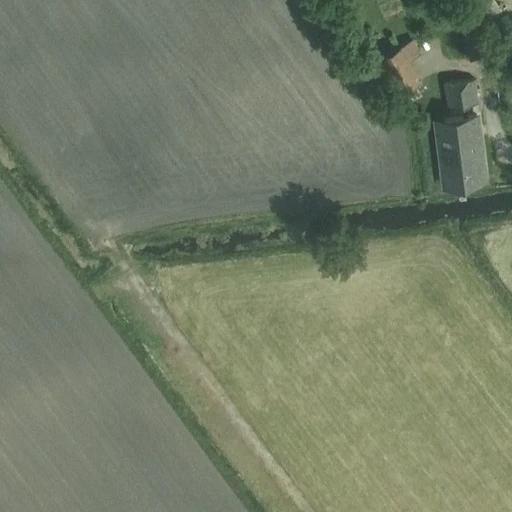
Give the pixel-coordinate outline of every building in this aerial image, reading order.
[(471,53),(491,48),(482,13),(462,18),(471,53)] [(403,42),(407,57),(424,52),(420,38),(403,42)] [(378,59),(397,94),(420,82),(401,47),(378,59)] [(475,78),(445,82),(449,106),(478,101),(475,78)] [(496,90),(498,100),(510,98),(509,88),(496,90)] [(444,119),(437,120),(440,148),(443,170),(483,164),(477,115),(444,119)]
